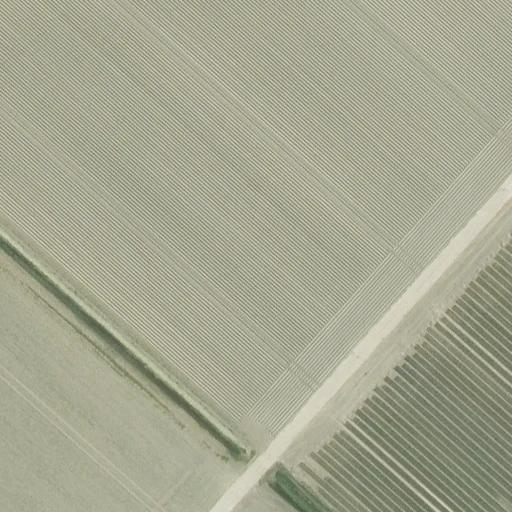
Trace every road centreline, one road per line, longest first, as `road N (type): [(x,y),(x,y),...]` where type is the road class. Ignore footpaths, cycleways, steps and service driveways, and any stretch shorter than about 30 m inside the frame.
road 1 (track): [(511,185),(249,480)]
road 2 (track): [(249,480),(0,259)]
